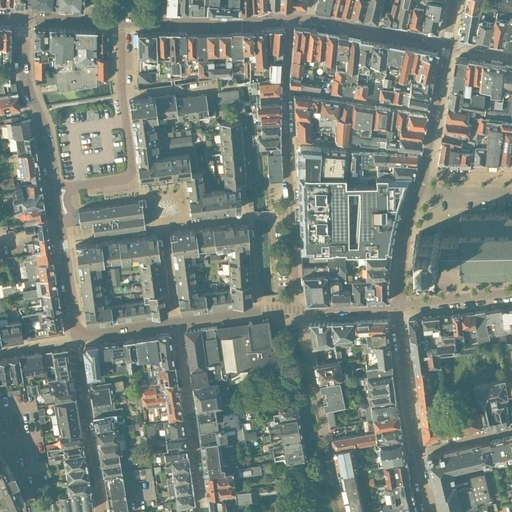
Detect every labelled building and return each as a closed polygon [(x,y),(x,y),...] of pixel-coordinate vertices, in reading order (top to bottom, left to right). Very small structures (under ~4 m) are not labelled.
[(83,10),(83,0),(55,0),(54,7),(83,10)] [(181,11),(181,0),(168,0),(168,11),(181,11)] [(192,11),(193,0),(181,0),(181,11),(192,11)] [(209,11),(210,0),(193,0),(192,11),(209,11)] [(210,0),(209,11),(220,11),(237,11),(240,11),(241,0),(210,0)] [(251,0),(243,0),(243,11),(253,11),(251,0)] [(271,6),(271,0),(251,0),(253,11),(260,11),(271,6)] [(317,0),(317,6),(318,9),(324,10),(332,12),(334,0),(317,0)] [(342,14),(345,0),(334,0),(332,12),(342,14)] [(351,15),(355,0),(345,0),(342,14),(351,15)] [(364,17),(368,0),(355,0),(351,15),(364,17)] [(379,20),(384,3),(384,0),(368,0),(364,17),(379,20)] [(388,8),(384,21),(391,22),(397,23),(401,0),(394,0),(392,9),(388,8)] [(401,0),(397,23),(398,23),(408,25),(413,0),(401,0)] [(423,28),(426,13),(429,0),(413,0),(408,25),(423,28)] [(442,16),(445,0),(444,0),(429,0),(426,13),(442,16)] [(484,12),(485,4),(468,0),(467,0),(465,9),(484,12)] [(499,0),(498,7),(498,10),(507,12),(509,12),(510,5),(508,4),(508,0),(499,0)] [(511,0),(508,0),(508,4),(510,5),(509,12),(507,12),(501,43),(511,44),(511,0)] [(487,18),(487,13),(487,12),(484,12),(465,9),(462,25),(460,24),(459,30),(462,31),(461,31),(462,31),(461,36),(461,35),(461,36),(466,37),(468,37),(469,37),(473,38),(475,38),(479,17),(487,18)] [(501,43),(507,12),(498,10),(497,15),(491,41),(501,43)] [(439,32),(442,16),(426,13),(423,28),(439,32)] [(491,41),(497,15),(491,14),(487,13),(487,18),(479,17),(475,38),(475,39),(476,39),(477,39),(479,39),(491,41)] [(10,46),(11,26),(1,25),(0,65),(0,86),(3,86),(9,84),(10,46)] [(45,40),(45,27),(34,27),(34,40),(45,40)] [(74,60),(75,29),(45,27),(45,40),(45,44),(49,44),(49,46),(54,46),(54,54),(53,71),(64,71),(74,70),(74,60)] [(292,54),(291,58),(306,60),(306,55),(309,29),(303,28),(294,27),(292,46),(292,54)] [(283,40),(284,28),(265,30),(266,41),(283,40)] [(95,49),(95,30),(75,29),(74,60),(76,60),(81,60),(95,59),(96,49),(95,49)] [(314,57),(317,30),(309,29),(306,55),(306,60),(305,62),(305,67),(308,67),(308,70),(311,70),(312,63),(313,60),(307,60),(308,56),(314,57)] [(95,49),(96,49),(95,59),(102,59),(103,49),(108,49),(108,30),(95,30),(95,49)] [(255,60),(249,60),(250,73),(250,80),(250,81),(255,80),(269,75),(269,65),(270,60),(267,60),(266,41),(265,30),(253,31),(255,60)] [(335,62),(338,34),(317,30),(314,57),(313,60),(312,63),(324,65),(334,67),(335,62)] [(157,79),(156,32),(137,31),(137,35),(137,50),(137,79),(157,79)] [(255,60),(253,31),(242,32),(243,72),(243,74),(249,73),(249,60),(255,60)] [(169,78),(168,32),(156,32),(157,79),(169,78)] [(180,75),(180,55),(178,32),(168,32),(169,78),(180,77),(180,75)] [(197,54),(196,32),(186,32),(186,55),(197,54)] [(208,73),(206,32),(196,32),(197,54),(198,73),(208,73)] [(231,72),(229,32),(206,32),(208,73),(208,74),(231,72)] [(243,72),(242,32),(229,32),(231,72),(243,72)] [(344,68),(348,35),(338,34),(335,62),(334,67),(335,67),(344,68)] [(356,64),(359,37),(348,35),(344,68),(357,70),(357,64),(356,64)] [(355,86),(354,94),(365,95),(367,77),(368,69),(372,40),(371,40),(365,39),(360,38),(359,37),(356,64),(357,64),(357,70),(355,81),(355,86)] [(45,44),(45,40),(34,40),(34,53),(34,58),(38,58),(38,60),(45,60),(47,60),(48,54),(54,54),(54,46),(49,46),(49,44),(45,44)] [(282,61),(283,40),(266,41),(267,60),(270,60),(282,61)] [(384,72),(387,42),(372,40),(368,69),(372,69),(371,78),(367,77),(365,95),(379,98),(380,87),(384,72)] [(398,75),(403,45),(387,42),(384,72),(380,87),(388,88),(393,89),(394,86),(393,86),(395,75),(398,75)] [(409,90),(410,87),(411,80),(413,80),(414,75),(415,75),(417,66),(421,49),(403,45),(398,75),(395,75),(393,86),(394,86),(393,89),(392,99),(400,101),(402,89),(409,90)] [(435,63),(437,53),(437,52),(433,51),(421,49),(417,66),(433,70),(435,63)] [(198,73),(197,54),(186,55),(183,55),(183,65),(185,65),(185,74),(198,73)] [(468,58),(459,57),(457,56),(454,71),(451,88),(464,90),(465,90),(468,58)] [(290,68),(290,70),(301,72),(304,72),(304,69),(305,67),(305,62),(306,60),(291,58),(291,61),(290,68)] [(481,81),(483,61),(468,58),(465,90),(472,91),(473,83),(473,79),(481,81)] [(45,68),(45,60),(38,60),(34,59),(35,68),(45,68)] [(74,60),(74,70),(64,71),(53,71),(53,77),(46,77),(46,82),(57,79),(58,92),(96,85),(96,78),(108,78),(108,59),(102,59),(95,59),(81,60),(81,64),(77,64),(77,61),(76,61),(76,60),(74,60)] [(269,75),(281,75),(282,61),(270,60),(269,65),(269,75)] [(504,92),(507,65),(483,61),(481,81),(480,85),(479,92),(485,93),(499,94),(498,100),(503,100),(504,92)] [(321,89),(324,65),(312,63),(311,70),(308,70),(304,69),(304,72),(301,72),(300,86),(321,89)] [(333,80),(335,67),(334,67),(324,65),(321,89),(331,90),(332,80),(333,80)] [(430,89),(433,70),(417,66),(415,75),(414,75),(413,80),(420,82),(419,85),(421,85),(420,87),(430,89)] [(342,92),(344,68),(335,67),(333,80),(332,80),(331,90),(342,92)] [(44,77),(45,68),(35,68),(35,78),(44,77)] [(355,86),(355,81),(357,70),(344,68),(342,92),(354,94),(355,86)] [(300,86),(301,72),(290,70),(289,75),(289,84),(300,86)] [(269,75),(255,80),(256,86),(258,86),(259,86),(259,90),(259,93),(280,92),(281,75),(269,75)] [(408,93),(429,97),(430,89),(420,87),(421,85),(419,85),(420,82),(413,80),(411,80),(410,87),(409,90),(402,89),(400,101),(407,102),(408,93)] [(484,102),(485,93),(479,92),(480,85),(473,83),(472,91),(471,100),(478,101),(484,102)] [(19,109),(16,91),(15,84),(10,84),(12,93),(8,94),(11,110),(19,109)] [(11,110),(8,94),(4,94),(3,86),(0,86),(0,97),(2,112),(11,110)] [(387,99),(388,88),(380,87),(379,98),(387,99)] [(463,98),(464,90),(451,88),(449,104),(470,107),(483,110),(484,102),(478,101),(471,100),(463,98)] [(237,90),(218,92),(219,102),(238,100),(237,90)] [(259,93),(256,94),(257,102),(256,102),(256,103),(280,101),(280,94),(280,93),(280,92),(259,93)] [(511,120),(511,92),(504,92),(503,100),(498,100),(499,94),(485,93),(484,102),(483,110),(482,117),(502,119),(511,120)] [(215,114),(212,93),(195,95),(197,116),(215,114)] [(427,106),(429,97),(408,93),(407,102),(427,106)] [(174,98),(175,98),(174,94),(164,95),(167,116),(176,115),(177,115),(174,98)] [(311,107),(312,97),(294,94),(294,105),(311,107)] [(167,116),(164,95),(154,97),(157,118),(167,116)] [(197,116),(195,95),(185,97),(187,118),(197,116)] [(157,118),(154,97),(128,100),(131,121),(152,118),(157,118)] [(187,118),(185,97),(175,98),(174,98),(177,115),(176,115),(177,119),(187,118)] [(319,116),(321,98),(312,97),(311,107),(310,115),(319,116)] [(337,117),(340,101),(331,100),(321,98),(319,116),(318,117),(336,117),(337,117)] [(280,101),(256,103),(257,112),(280,111),(280,101)] [(351,119),(353,103),(340,101),(337,117),(336,117),(336,130),(335,141),(348,142),(351,119)] [(359,143),(361,124),(363,104),(353,103),(351,119),(348,142),(359,143)] [(373,125),(374,106),(363,104),(361,124),(373,125)] [(469,112),(470,107),(449,104),(446,119),(468,122),(469,112)] [(310,115),(311,107),(294,105),(295,116),(318,118),(318,117),(319,116),(310,115)] [(380,126),(382,107),(374,106),(373,125),(380,126)] [(387,126),(390,108),(382,107),(380,126),(387,127),(387,126)] [(394,125),(397,109),(390,108),(387,126),(394,127),(394,125)] [(407,126),(409,111),(397,109),(394,125),(407,126)] [(280,111),(257,112),(258,122),(263,121),(263,123),(280,122),(280,113),(280,111)] [(426,114),(409,111),(407,126),(424,128),(426,114)] [(318,125),(318,118),(295,116),(295,123),(312,125),(312,121),(315,121),(315,125),(318,125)] [(501,126),(502,119),(482,117),(479,116),(476,131),(489,133),(490,125),(501,126)] [(4,129),(2,131),(3,136),(5,137),(8,137),(8,138),(24,136),(33,135),(31,119),(28,119),(21,121),(20,121),(20,118),(18,119),(18,117),(4,119),(5,124),(3,124),(4,129)] [(336,130),(336,117),(318,117),(318,118),(318,125),(318,130),(336,130)] [(205,170),(191,172),(190,169),(195,169),(192,147),(165,150),(165,155),(157,156),(152,118),(131,121),(139,180),(185,174),(188,194),(208,191),(205,170)] [(445,128),(444,132),(464,136),(469,138),(472,123),(467,122),(446,119),(445,128)] [(240,131),(239,120),(218,122),(219,133),(240,131)] [(280,133),(280,122),(263,123),(260,124),(261,132),(257,132),(258,134),(279,133),(280,133)] [(312,136),(312,125),(295,123),(296,139),(320,140),(320,136),(312,136)] [(371,144),(373,125),(361,124),(359,143),(371,144)] [(378,144),(380,126),(373,125),(371,144),(378,144)] [(424,129),(424,128),(407,126),(394,125),(394,127),(387,126),(387,127),(386,133),(391,134),(422,138),(424,129)] [(500,163),(502,147),(505,127),(501,126),(490,125),(489,133),(487,146),(486,162),(500,163)] [(386,138),(386,133),(387,127),(380,126),(378,144),(385,145),(386,138)] [(511,159),(511,127),(505,127),(502,147),(500,163),(506,163),(511,163),(511,159)] [(220,143),(241,141),(240,131),(219,133),(220,143)] [(464,136),(444,132),(442,141),(451,142),(462,145),(464,136)] [(280,145),(279,133),(258,134),(259,146),(260,146),(260,153),(266,153),(266,152),(267,152),(280,151),(280,145)] [(419,149),(422,138),(391,134),(386,133),(386,138),(385,145),(419,149)] [(8,138),(6,139),(6,141),(9,141),(11,150),(13,149),(13,153),(17,153),(26,152),(26,151),(35,149),(33,135),(24,136),(8,138)] [(192,144),(191,136),(168,139),(169,147),(192,144)] [(462,149),(459,162),(464,162),(471,162),(473,150),(474,145),(474,141),(469,140),(469,138),(464,136),(462,145),(462,149)] [(242,151),(241,141),(220,143),(221,153),(242,151)] [(449,162),(451,142),(442,141),(439,162),(449,162)] [(459,162),(462,149),(462,145),(451,142),(449,162),(459,162)] [(328,160),(329,148),(301,145),(296,148),(297,173),(298,173),(320,174),(320,159),(328,160)] [(486,162),(487,146),(478,145),(474,145),(473,150),(471,162),(486,162)] [(349,174),(351,149),(329,148),(328,160),(320,159),(320,174),(349,174)] [(39,170),(35,149),(26,151),(26,152),(17,153),(21,177),(30,176),(30,171),(39,170)] [(358,165),(359,150),(351,149),(349,174),(358,174),(358,165)] [(374,162),(374,151),(359,150),(358,165),(361,165),(373,166),(374,162)] [(243,161),(242,151),(221,153),(222,163),(243,161)] [(281,164),(280,151),(267,152),(268,165),(281,164)] [(385,162),(386,152),(374,151),(374,162),(377,162),(384,162),(385,162)] [(395,162),(396,153),(386,152),(385,162),(395,162)] [(404,163),(405,153),(397,153),(396,153),(395,162),(404,163)] [(415,164),(417,155),(405,153),(404,163),(415,164)] [(244,171),(243,161),(222,163),(223,173),(244,171)] [(412,175),(415,164),(404,163),(395,162),(385,162),(384,162),(377,162),(377,169),(377,175),(409,175),(412,175)] [(282,180),(281,164),(268,165),(269,181),(282,180)] [(40,179),(39,170),(30,171),(30,176),(31,181),(40,179)] [(245,182),(244,171),(223,173),(224,184),(238,183),(245,182)] [(406,184),(409,175),(377,175),(362,175),(358,174),(349,174),(320,174),(298,173),(298,186),(298,198),(299,198),(299,206),(298,206),(299,218),(300,233),(299,234),(300,245),(301,251),(327,251),(344,251),(344,253),(389,252),(391,240),(394,229),(393,229),(396,217),(399,205),(402,195),(402,196),(406,185),(406,184)] [(42,189),(40,179),(31,181),(30,176),(21,177),(22,184),(23,193),(42,189)] [(257,302),(240,177),(129,192),(127,202),(70,210),(85,325),(257,302)] [(3,180),(0,180),(0,186),(4,186),(14,184),(13,178),(3,179),(3,180)] [(15,191),(12,192),(13,199),(12,201),(14,207),(16,208),(16,210),(17,210),(44,204),(42,189),(23,193),(22,184),(14,185),(15,191)] [(44,204),(17,210),(18,214),(25,213),(26,219),(36,217),(37,220),(46,219),(44,204)] [(511,213),(462,214),(462,235),(438,236),(438,232),(435,232),(435,234),(422,234),(422,231),(419,231),(419,235),(415,235),(416,238),(419,238),(419,255),(416,255),(416,258),(419,258),(419,261),(422,261),(422,258),(439,257),(439,261),(442,261),(442,257),(444,257),(444,255),(461,254),(462,275),(511,273),(511,213)] [(37,220),(24,222),(25,230),(37,228),(38,234),(38,236),(48,234),(48,232),(47,227),(46,219),(37,220)] [(48,234),(38,236),(41,250),(50,249),(48,234)] [(52,260),(50,249),(41,250),(41,252),(43,262),(52,261),(52,260)] [(345,265),(345,258),(344,253),(344,251),(327,251),(328,265),(336,265),(339,265),(345,265)] [(29,254),(24,255),(29,280),(54,274),(52,261),(43,262),(41,252),(29,254)] [(388,265),(389,252),(344,253),(345,258),(365,258),(365,265),(388,265)] [(340,280),(346,279),(345,273),(345,265),(339,265),(339,272),(337,272),(337,276),(329,276),(329,280),(330,284),(331,301),(350,301),(349,288),(341,288),(340,280)] [(387,277),(388,265),(365,265),(365,276),(360,276),(360,273),(345,273),(346,279),(351,279),(363,278),(367,278),(371,278),(387,278),(387,277)] [(329,280),(329,276),(328,269),(328,266),(301,267),(302,275),(305,303),(329,302),(327,285),(330,284),(329,280)] [(57,290),(54,274),(29,280),(24,281),(25,288),(22,289),(24,296),(56,290),(57,290)] [(372,291),(372,283),(367,283),(367,278),(363,278),(351,279),(352,301),(388,300),(388,299),(387,290),(372,291)] [(387,290),(387,278),(371,278),(372,283),(372,291),(387,290)] [(59,302),(56,290),(24,296),(25,301),(40,298),(41,304),(43,304),(59,302)] [(60,311),(59,302),(43,304),(44,311),(22,315),(25,323),(44,319),(46,319),(45,314),(60,311)] [(511,306),(502,307),(506,331),(511,329),(511,306)] [(502,307),(494,309),(495,319),(494,320),(495,328),(495,329),(496,332),(500,332),(501,343),(507,342),(506,331),(502,307)] [(494,309),(485,310),(489,336),(493,336),(492,333),(496,332),(495,329),(495,328),(494,320),(495,319),(494,309)] [(485,310),(476,311),(478,336),(478,345),(489,345),(489,336),(485,310)] [(63,324),(60,311),(45,314),(46,319),(44,319),(44,322),(40,323),(40,327),(34,328),(35,329),(47,327),(63,324)] [(471,312),(462,313),(464,329),(465,336),(471,336),(471,337),(473,337),(472,331),(471,312)] [(465,336),(464,329),(462,313),(439,315),(441,325),(447,325),(447,327),(450,327),(450,324),(454,324),(455,333),(455,334),(461,333),(462,339),(456,340),(457,348),(466,347),(465,336)] [(441,325),(439,315),(423,316),(425,329),(431,329),(431,333),(441,332),(441,325)] [(426,334),(425,329),(423,316),(409,317),(411,338),(426,336),(426,340),(429,340),(429,337),(431,337),(430,334),(426,334)] [(285,352),(284,350),(284,349),(284,347),(283,346),(282,345),(281,344),(280,343),(279,342),(278,341),(277,340),(275,340),(274,339),(273,339),(271,339),(270,339),(267,320),(268,320),(268,319),(248,321),(249,326),(217,328),(217,326),(200,328),(184,331),(192,385),(224,380),(224,383),(233,382),(235,382),(236,381),(238,380),(240,379),(241,378),(242,377),(244,376),(245,374),(246,373),(247,371),(247,370),(265,367),(266,368),(268,368),(269,369),(270,369),(272,369),(273,369),(274,368),(276,368),(277,368),(278,367),(280,366),(281,365),(282,364),(283,363),(283,362),(284,360),(285,359),(285,357),(285,356),(285,354),(285,353),(285,352)] [(389,330),(388,319),(371,320),(362,320),(354,321),(355,333),(389,330)] [(20,320),(9,322),(12,341),(23,339),(20,320)] [(355,345),(355,333),(354,321),(332,322),(335,343),(333,344),(333,345),(342,343),(342,341),(347,340),(347,345),(355,345)] [(12,341),(9,322),(0,323),(0,336),(1,343),(12,341)] [(335,343),(332,322),(310,323),(314,346),(333,344),(335,343)] [(47,335),(61,332),(64,332),(63,324),(47,327),(35,329),(36,337),(47,335)] [(390,341),(389,330),(355,333),(355,345),(364,344),(390,341)] [(426,336),(411,338),(416,368),(431,366),(436,365),(437,376),(438,384),(442,384),(441,375),(439,353),(457,351),(457,348),(456,340),(455,334),(455,333),(442,334),(441,332),(431,333),(430,334),(431,337),(429,337),(429,340),(426,340),(426,336)] [(174,365),(170,335),(170,333),(157,335),(161,362),(162,367),(174,365)] [(157,335),(154,335),(145,336),(147,345),(145,346),(147,363),(161,362),(157,335)] [(147,345),(145,336),(133,338),(136,357),(136,359),(142,358),(144,369),(147,369),(148,368),(147,363),(145,346),(147,345)] [(136,357),(133,338),(123,339),(126,359),(126,364),(127,371),(132,371),(130,358),(136,357)] [(126,359),(123,339),(122,339),(122,341),(121,341),(120,340),(116,340),(115,342),(111,342),(111,341),(110,341),(112,359),(112,360),(126,359)] [(112,359),(110,341),(102,342),(97,343),(98,357),(99,361),(112,359)] [(392,363),(390,341),(364,344),(365,350),(377,349),(379,365),(392,363)] [(85,345),(83,348),(84,359),(98,357),(97,343),(85,345)] [(56,376),(71,374),(67,348),(43,352),(44,360),(53,358),(56,376)] [(44,370),(40,352),(30,354),(33,373),(42,371),(44,371),(44,370)] [(33,373),(30,354),(19,355),(22,374),(33,373)] [(22,374),(19,355),(9,357),(12,378),(22,376),(22,374)] [(12,378),(9,357),(0,358),(0,373),(1,380),(12,378)] [(84,359),(86,370),(96,368),(100,367),(99,361),(98,357),(84,359)] [(338,361),(318,365),(321,381),(340,378),(349,377),(348,371),(342,372),(340,361),(338,361)] [(369,374),(393,370),(392,363),(379,365),(368,366),(369,374)] [(148,368),(147,369),(149,376),(157,375),(175,372),(174,365),(162,367),(148,368)] [(432,370),(431,366),(416,368),(417,378),(434,375),(433,370),(432,370)] [(96,371),(96,368),(86,370),(87,377),(88,377),(98,376),(98,370),(96,371)] [(396,398),(393,370),(369,374),(362,375),(364,384),(369,383),(371,402),(365,403),(365,406),(397,401),(396,398)] [(147,381),(145,382),(145,384),(154,383),(163,381),(176,380),(175,372),(157,375),(157,380),(155,380),(155,378),(147,379),(147,381)] [(47,378),(43,379),(41,379),(43,392),(73,387),(73,383),(71,374),(56,376),(47,378)] [(103,384),(102,382),(105,381),(104,375),(98,376),(88,377),(89,385),(103,384)] [(434,378),(434,375),(417,378),(418,387),(433,385),(432,378),(434,378)] [(509,396),(507,383),(507,379),(506,377),(488,382),(498,423),(511,420),(509,404),(508,400),(502,402),(501,398),(509,396)] [(342,388),(340,378),(321,381),(323,392),(342,388)] [(114,396),(113,393),(112,392),(112,391),(124,389),(122,379),(114,380),(114,382),(103,384),(89,385),(89,389),(90,394),(92,403),(113,400),(113,398),(114,396)] [(498,423),(488,382),(474,385),(477,401),(480,400),(486,426),(498,423)] [(180,405),(178,393),(156,397),(156,391),(154,383),(145,384),(140,385),(143,410),(180,405)] [(229,394),(229,393),(228,392),(228,391),(227,390),(227,389),(226,388),(225,387),(224,386),(223,386),(222,385),(220,385),(218,385),(218,384),(192,388),(195,410),(221,406),(221,404),(222,404),(224,403),(225,403),(225,402),(226,401),(227,400),(228,399),(228,398),(229,397),(229,396),(229,395),(229,394)] [(440,403),(439,394),(435,395),(435,393),(436,393),(435,388),(434,389),(433,385),(418,387),(420,405),(439,403),(440,403)] [(178,393),(177,386),(164,387),(161,388),(161,390),(156,391),(156,397),(178,393)] [(75,397),(73,387),(43,392),(42,392),(44,400),(50,399),(50,396),(54,395),(55,400),(75,397)] [(325,401),(344,397),(342,388),(323,392),(325,401)] [(346,406),(344,397),(325,401),(326,410),(346,406)] [(54,403),(56,413),(77,410),(75,399),(54,403)] [(113,400),(92,403),(94,416),(95,420),(96,428),(118,425),(124,424),(122,417),(121,406),(118,407),(115,407),(113,400)] [(399,413),(397,401),(365,406),(368,419),(399,413)] [(464,413),(463,408),(462,402),(444,407),(439,408),(439,403),(420,405),(423,423),(431,421),(441,419),(458,414),(464,413)] [(298,416),(296,404),(278,407),(279,413),(273,414),(274,420),(277,419),(298,416)] [(181,416),(180,405),(143,410),(145,421),(181,416)] [(237,423),(235,412),(222,414),(221,406),(195,410),(198,428),(214,426),(222,425),(223,427),(234,425),(240,425),(241,428),(241,429),(243,428),(253,427),(253,424),(259,423),(256,405),(250,406),(252,419),(241,421),(241,422),(237,423)] [(476,405),(463,408),(464,413),(458,414),(462,431),(482,426),(478,410),(477,410),(476,405)] [(252,419),(250,406),(244,407),(235,412),(237,423),(241,422),(241,421),(252,419)] [(78,420),(77,410),(56,413),(51,414),(53,424),(58,423),(78,420)] [(334,411),(327,412),(329,425),(337,424),(334,411)] [(378,442),(377,437),(376,429),(382,428),(401,425),(399,413),(368,419),(370,432),(358,434),(360,445),(375,443),(378,442)] [(462,431),(458,414),(441,419),(445,435),(462,431)] [(181,416),(145,421),(146,430),(147,439),(184,433),(182,425),(181,416)] [(300,426),(298,416),(277,419),(278,425),(268,427),(269,432),(300,426)] [(445,435),(441,419),(431,421),(434,438),(445,435)] [(80,430),(78,420),(58,423),(59,434),(80,430)] [(434,438),(431,421),(423,423),(425,441),(434,438)] [(118,425),(96,428),(97,436),(97,438),(98,441),(119,438),(118,432),(125,431),(133,430),(139,429),(138,422),(132,423),(124,424),(118,425)] [(240,425),(234,425),(235,434),(236,434),(237,438),(237,439),(238,439),(243,438),(241,429),(241,428),(240,425)] [(403,438),(401,425),(382,428),(383,435),(377,437),(378,442),(403,438)] [(216,437),(214,426),(198,428),(199,439),(216,437)] [(270,435),(262,436),(263,442),(272,441),(271,437),(280,435),(281,440),(302,436),(300,426),(269,432),(270,435)] [(250,437),(249,430),(244,431),(243,428),(241,429),(243,438),(250,437)] [(82,443),(81,432),(59,436),(61,446),(82,443)] [(186,447),(184,433),(147,439),(149,452),(186,447)] [(360,445),(358,434),(332,438),(334,449),(355,446),(360,445)] [(304,446),(302,436),(281,440),(282,445),(268,448),(269,453),(304,446)] [(502,438),(491,440),(495,461),(494,461),(494,462),(506,459),(508,459),(509,463),(511,462),(511,442),(510,436),(502,438)] [(217,448),(217,446),(216,437),(199,439),(201,450),(217,448)] [(120,444),(119,438),(98,441),(98,444),(99,444),(100,454),(118,452),(136,449),(135,442),(127,444),(127,443),(120,444)] [(405,449),(403,438),(378,442),(375,443),(376,448),(378,454),(405,449)] [(430,457),(427,457),(433,481),(434,486),(451,482),(456,481),(455,476),(453,470),(494,461),(495,461),(491,440),(482,442),(448,450),(430,454),(430,457)] [(52,447),(46,449),(48,458),(54,457),(53,453),(63,451),(83,448),(82,443),(61,446),(52,447)] [(304,446),(269,453),(270,458),(279,456),(280,461),(285,460),(306,457),(304,446)] [(357,458),(355,446),(334,449),(337,461),(357,458)] [(187,454),(186,447),(149,452),(150,460),(187,454)] [(63,451),(53,453),(54,457),(56,457),(64,456),(84,452),(83,448),(63,451)] [(219,460),(217,448),(201,450),(202,463),(219,460)] [(378,454),(375,454),(377,461),(378,461),(379,466),(385,465),(407,461),(405,449),(378,454)] [(85,461),(84,452),(64,456),(56,457),(56,459),(63,458),(65,468),(86,464),(85,461)] [(138,458),(137,453),(128,454),(128,455),(119,457),(118,452),(100,454),(102,464),(135,459),(138,458)] [(189,468),(187,456),(170,459),(171,466),(164,466),(164,467),(159,468),(160,472),(171,471),(189,468)] [(359,470),(357,458),(337,461),(339,473),(355,471),(359,470)] [(121,472),(120,467),(130,465),(130,463),(136,462),(135,459),(102,464),(104,475),(121,472)] [(219,460),(202,463),(203,470),(204,473),(223,471),(237,469),(236,460),(223,462),(223,463),(219,464),(219,460)] [(0,511),(21,502),(12,481),(11,479),(14,477),(14,478),(15,477),(13,472),(12,472),(8,474),(7,472),(8,472),(7,471),(3,461),(0,462),(0,511)] [(410,479),(407,461),(385,465),(388,481),(380,482),(381,484),(388,483),(410,479)] [(86,468),(86,464),(65,468),(67,480),(88,477),(86,468)] [(223,471),(204,474),(205,479),(205,484),(233,482),(233,480),(234,481),(242,481),(241,476),(261,473),(260,465),(252,466),(252,465),(251,466),(245,467),(244,467),(243,467),(244,467),(237,469),(223,471)] [(153,479),(151,467),(145,468),(147,480),(153,479)] [(190,480),(189,468),(171,471),(172,477),(166,478),(166,479),(161,479),(162,484),(167,483),(173,482),(190,480)] [(358,483),(355,471),(339,473),(342,487),(358,483)] [(451,482),(434,486),(440,511),(451,511),(462,510),(478,507),(485,505),(491,504),(490,501),(489,498),(491,497),(486,475),(485,471),(476,473),(470,474),(471,478),(468,479),(467,478),(456,481),(451,482)] [(104,475),(107,499),(108,502),(109,511),(127,511),(126,502),(126,499),(125,496),(125,494),(121,472),(104,475)] [(367,472),(361,473),(366,498),(372,496),(367,472)] [(90,489),(90,488),(89,488),(88,480),(89,480),(88,477),(67,480),(58,481),(59,487),(67,485),(68,493),(89,490),(90,489)] [(412,491),(410,479),(388,483),(384,487),(385,492),(390,494),(392,503),(400,501),(401,504),(403,503),(401,494),(412,491)] [(168,491),(163,491),(163,496),(175,494),(192,491),(190,480),(173,482),(167,483),(168,489),(168,491)] [(233,482),(205,484),(206,488),(207,494),(207,495),(231,492),(233,505),(239,504),(248,503),(247,501),(251,500),(250,490),(244,491),(244,488),(240,488),(240,486),(233,487),(233,482)] [(361,496),(358,483),(342,487),(345,499),(361,496)] [(33,497),(32,487),(25,488),(26,498),(33,497)] [(89,490),(68,493),(59,495),(61,511),(70,511),(93,509),(89,490)] [(194,503),(192,491),(175,494),(176,500),(170,501),(170,502),(165,503),(165,507),(194,503)] [(401,504),(393,505),(393,507),(393,509),(400,508),(400,507),(416,503),(415,503),(412,491),(401,494),(403,503),(401,504)] [(248,511),(249,511),(248,503),(239,504),(233,505),(231,492),(207,495),(209,511),(248,511)] [(364,509),(361,496),(345,499),(348,511),(360,509),(361,510),(364,509)] [(390,508),(383,509),(383,511),(392,511),(393,511),(398,511),(414,511),(418,511),(416,503),(400,507),(400,508),(393,509),(393,507),(390,508)]
